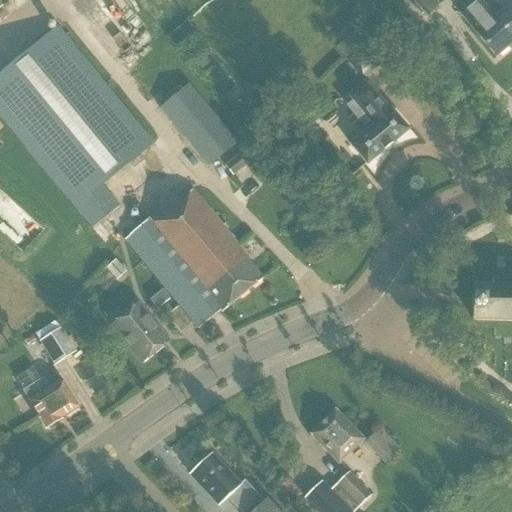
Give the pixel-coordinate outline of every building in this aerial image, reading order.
[(10,0),(0,0),(0,8),(10,0)] [(412,0),(427,16),(445,0),(412,0)] [(511,44),(511,37),(495,17),(480,0),(479,0),(461,15),(476,33),(476,34),(496,58),(511,44)] [(511,0),(493,0),(503,11),(495,17),(511,37),(511,0)] [(102,186),(153,144),(58,28),(0,75),(0,115),(93,229),(119,207),(102,186)] [(348,61),(363,79),(383,63),(368,44),(348,61)] [(191,75),(208,63),(201,54),(185,66),(191,75)] [(367,165),(409,131),(392,111),(391,112),(367,84),(351,98),(354,102),(348,107),(364,127),(371,122),(374,126),(351,145),(367,165)] [(208,167),(237,143),(190,86),(161,110),(208,167)] [(323,152),(297,121),(283,132),(310,164),(323,152)] [(252,161),(243,150),(224,166),(233,176),(252,161)] [(249,259),(193,191),(181,201),(178,197),(125,241),(179,306),(167,317),(181,333),(193,323),(198,329),(220,311),(222,313),(263,279),(247,260),(249,259)] [(30,247),(34,222),(16,219),(14,229),(5,227),(2,243),(30,247)] [(109,262),(101,278),(115,285),(123,269),(109,262)] [(511,286),(473,285),(473,296),(473,300),(473,305),(473,310),(473,321),(511,322),(511,286)] [(142,365),(165,346),(152,330),(157,326),(139,304),(111,327),(142,365)] [(77,352),(62,328),(39,342),(54,366),(77,352)] [(33,371),(16,381),(29,402),(46,429),(80,408),(63,381),(48,390),(42,380),(40,381),(33,371)] [(339,464),(363,440),(336,411),(311,435),(339,464)] [(85,429),(71,438),(77,447),(90,437),(85,429)] [(378,429),(362,441),(380,464),(395,451),(378,429)] [(245,482),(239,487),(231,478),(233,476),(212,454),(189,475),(219,507),(225,502),(234,511),(277,511),(267,500),(264,502),(245,482)] [(331,490),(352,511),(355,511),(372,496),(349,472),(331,490)] [(352,511),(331,490),(323,481),(304,500),(315,511),(352,511)]
